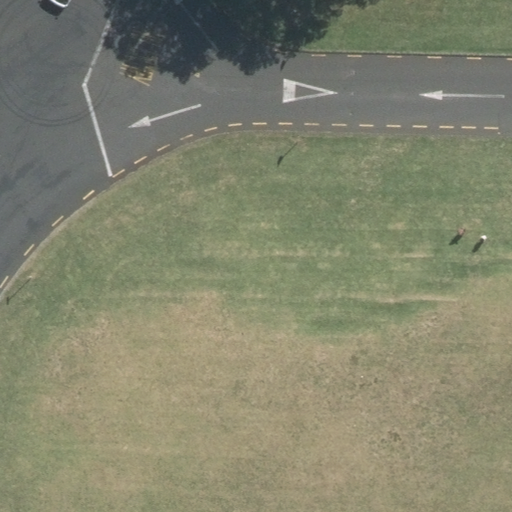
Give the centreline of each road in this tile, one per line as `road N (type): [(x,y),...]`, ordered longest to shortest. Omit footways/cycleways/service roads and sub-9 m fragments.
road 1 (residential): [(511,97),(257,91)]
road 2 (residential): [(257,91),(65,114)]
